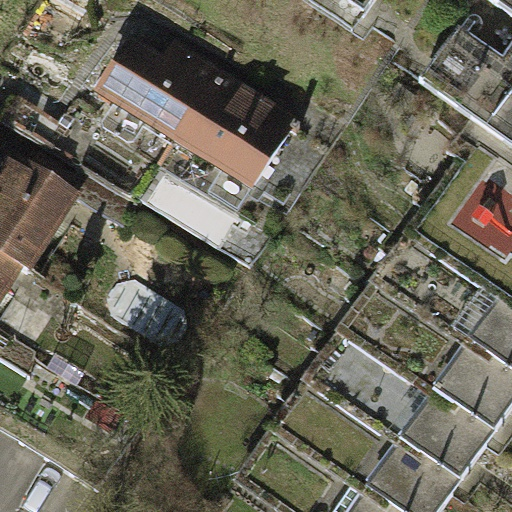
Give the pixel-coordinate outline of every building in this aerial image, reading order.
[(350,0),(380,19),(392,0),(350,0)] [(511,0),(510,0),(439,104),(504,149),(511,137),(511,0)] [(104,108),(190,162),(244,76),(192,43),(182,59),(148,38),(104,108)] [(190,162),(275,215),(329,129),(244,76),(190,162)] [(511,385),(511,174),(479,152),(416,244),(511,309),(511,316),(480,363),(511,385)] [(0,265),(39,288),(48,293),(95,213),(74,200),(84,181),(49,161),(38,180),(15,167),(0,193),(0,202),(16,212),(0,239),(0,265)] [(498,466),(511,445),(511,385),(480,363),(511,316),(511,309),(416,244),(375,305),(474,373),(438,425),(498,466)] [(0,355),(39,288),(0,265),(0,355)] [(434,511),(466,511),(498,466),(438,425),(474,373),(375,305),(333,367),(432,434),(397,486),(434,511)] [(434,511),(397,486),(432,434),(333,367),(291,428),(391,496),(379,511),(434,511)] [(379,511),(391,496),(291,428),(249,489),(283,511),(379,511)] [(283,511),(249,489),(233,511),(283,511)]
